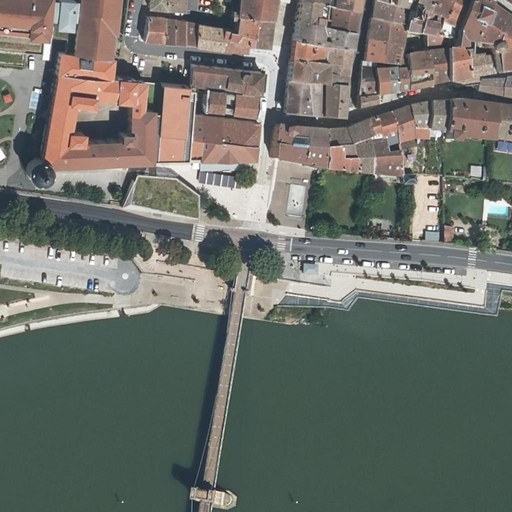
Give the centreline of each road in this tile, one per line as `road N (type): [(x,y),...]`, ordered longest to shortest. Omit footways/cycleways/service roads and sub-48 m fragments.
road 1 (primary): [(511,264),(249,239)]
road 2 (primary): [(249,239),(0,199)]
road 3 (residential): [(138,0),(132,47),(277,67),(269,118)]
road 4 (residential): [(347,121),(442,88),(511,103)]
road 5 (residential): [(269,118),(249,239)]
road 6 (residential): [(347,121),(366,0)]
